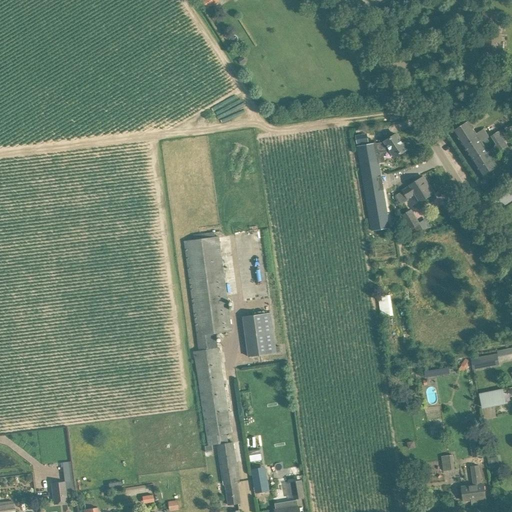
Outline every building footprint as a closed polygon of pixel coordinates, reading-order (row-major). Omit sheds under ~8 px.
[(200,0),(206,9),(220,1),(219,0),(200,0)] [(266,23),(257,24),(258,35),(267,34),(266,23)] [(484,34),(482,55),(500,57),(501,35),(484,34)] [(243,56),(238,59),(242,65),(247,62),(243,56)] [(461,125),(453,130),(482,176),(498,167),(493,159),(495,153),(497,150),(499,149),(501,152),(509,147),(498,131),(488,137),(484,130),(477,134),(468,120),(461,125)] [(355,136),(357,143),(368,141),(366,134),(355,136)] [(379,143),(359,146),(372,230),(389,227),(379,163),(377,163),(376,154),(379,154),(392,152),(395,156),(398,155),(406,150),(396,134),(388,139),(386,141),(386,142),(379,143)] [(425,184),(427,183),(423,177),(410,185),(411,186),(403,191),(397,194),(398,199),(401,204),(409,200),(407,197),(415,193),(420,202),(434,193),(433,193),(432,194),(425,184)] [(412,232),(422,229),(411,209),(401,215),(405,222),(403,223),(406,228),(409,227),(412,232)] [(231,330),(220,238),(220,236),(215,236),(214,232),(194,234),(195,239),(184,241),(199,350),(194,351),(200,394),(209,445),(217,443),(215,435),(231,432),(229,418),(228,413),(216,332),(224,331),(224,335),(230,334),(229,331),(231,330)] [(390,300),(379,302),(381,317),(393,316),(390,300)] [(276,346),(274,330),(271,313),(243,316),(248,357),(280,353),(280,346),(276,346)] [(497,353),(474,358),(476,368),(499,364),(497,353)] [(466,368),(471,362),(466,358),(461,365),(466,368)] [(440,367),(439,363),(423,366),(425,377),(448,373),(447,366),(440,367)] [(479,393),(482,408),(506,403),(503,388),(479,393)] [(475,426),(471,419),(465,424),(469,430),(475,426)] [(470,441),(472,457),(482,455),(479,439),(470,441)] [(217,445),(218,448),(224,485),(225,484),(229,504),(242,502),(239,482),(240,481),(233,443),(217,445)] [(441,456),(443,471),(455,469),(453,454),(441,456)] [(498,456),(488,458),(489,470),(500,468),(498,456)] [(482,484),(481,475),(479,461),(470,463),(473,485),(462,487),(464,501),(471,500),(472,505),(486,503),(484,484),(482,484)] [(269,489),(267,474),(254,475),(256,491),(269,489)] [(301,480),(290,482),(293,494),(293,497),(293,498),(304,496),(301,480)] [(65,481),(50,483),(52,499),(63,498),(63,503),(67,503),(67,497),(65,481)] [(152,494),(142,496),(143,503),(154,501),(152,494)] [(0,501),(0,511),(14,511),(13,500),(0,501)] [(177,500),(168,501),(169,511),(179,510),(177,500)] [(296,500),(275,504),(276,510),(275,510),(275,511),(298,511),(298,507),(297,504),(296,500)]
